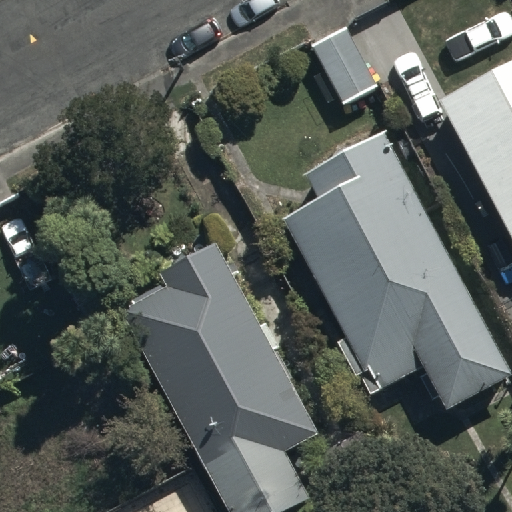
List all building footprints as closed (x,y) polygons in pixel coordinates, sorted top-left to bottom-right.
[(351,31),(314,50),(342,105),(379,85),(351,31)] [(511,57),(441,93),(511,236),(511,57)] [(283,209),(345,326),(333,332),(365,391),(425,359),(446,400),(511,365),(383,121),(305,163),(319,190),(283,209)] [(121,305),(233,511),(262,511),(308,487),(285,446),(320,426),(215,233),(157,264),(166,281),(121,305)] [(28,442),(0,457),(0,511),(66,511),(102,493),(78,451),(105,436),(82,395),(21,429),(28,442)]
